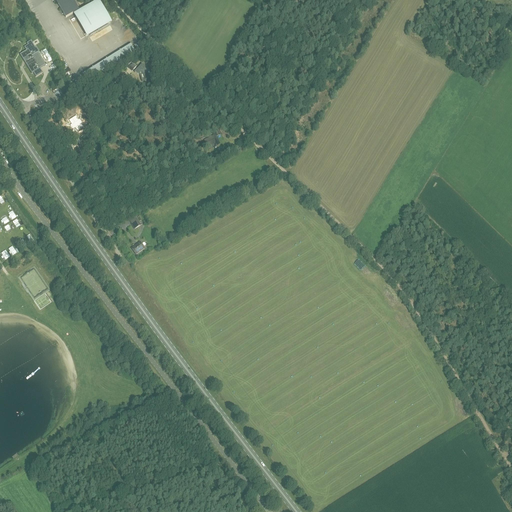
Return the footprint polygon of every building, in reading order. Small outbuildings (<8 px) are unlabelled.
[(55,0),(58,4),(60,7),(62,11),(64,14),(65,17),(66,18),(74,13),(79,10),(73,0),(55,0)] [(78,15),(76,16),(76,17),(87,35),(110,22),(98,2),(88,9),(78,15)] [(113,28),(92,38),(94,43),(115,33),(113,28)] [(128,41),(133,40),(130,32),(125,33),(128,41)] [(40,68),(45,65),(38,53),(39,52),(36,47),(35,48),(31,41),(27,43),(28,45),(24,47),(27,51),(21,54),(32,73),(34,72),(36,77),(43,73),(40,68)] [(108,59),(83,75),(87,83),(88,83),(88,84),(89,83),(112,68),(136,54),(131,45),(108,59)] [(143,74),(145,80),(150,79),(148,71),(141,65),(135,72),(138,74),(140,71),(143,74)] [(151,112),(145,115),(149,123),(150,122),(151,125),(155,123),(154,120),(152,117),(154,116),(151,112)] [(74,116),(68,120),(70,124),(70,125),(72,129),(73,128),(76,133),(84,128),(81,124),(82,122),(80,118),(76,120),(74,116)] [(121,139),(125,145),(131,141),(126,133),(122,136),(123,138),(121,139)] [(204,141),(207,147),(214,143),(216,146),(219,144),(215,135),(204,141)] [(14,209),(9,212),(13,220),(19,217),(14,209)] [(134,229),(141,225),(135,215),(128,219),(134,229)] [(13,221),(17,228),(21,226),(18,218),(13,221)] [(136,255),(144,248),(140,242),(131,249),(136,255)]
